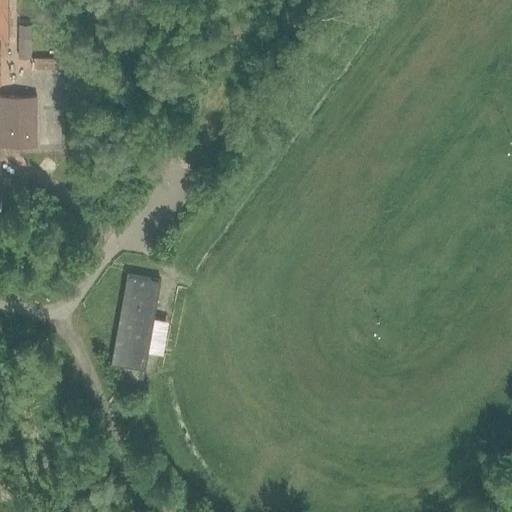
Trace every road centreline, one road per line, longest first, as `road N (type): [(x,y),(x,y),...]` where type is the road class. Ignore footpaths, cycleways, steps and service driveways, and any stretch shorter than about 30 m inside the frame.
road 1 (unclassified): [(166,511),(124,476),(57,319)]
road 2 (unclassified): [(57,319),(181,164)]
